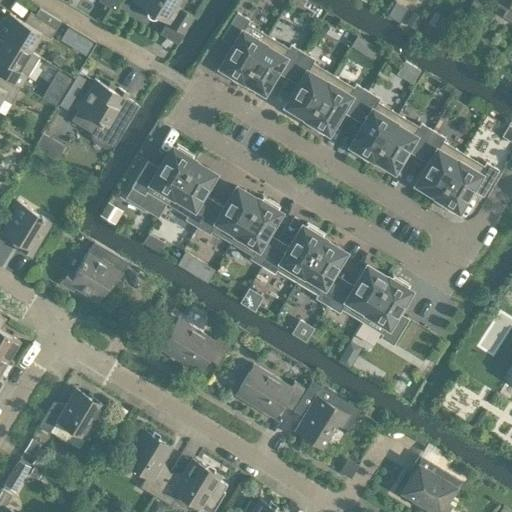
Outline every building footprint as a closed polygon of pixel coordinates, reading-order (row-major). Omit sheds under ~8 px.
[(134,0),(148,8),(147,10),(147,13),(149,16),(152,18),(155,18),(158,17),(159,15),(167,20),(166,22),(184,32),(194,15),(177,5),(179,0),(134,0)] [(485,0),(484,0),(472,0),(470,5),(479,11),(485,0)] [(511,0),(497,0),(496,2),(508,9),(504,15),(511,20),(511,0)] [(40,7),(29,23),(10,12),(6,18),(4,16),(0,22),(0,31),(30,50),(41,31),(51,37),(61,20),(40,7)] [(113,27),(121,14),(110,7),(102,20),(113,27)] [(243,78),(269,35),(248,22),(250,18),(237,11),(222,37),(233,44),(221,65),(223,67),(221,71),(232,77),(234,73),(243,78)] [(414,11),(406,22),(416,28),(423,17),(414,11)] [(93,41),(68,26),(61,37),(86,53),(93,41)] [(39,55),(30,50),(0,31),(0,57),(6,61),(0,71),(22,85),(39,55)] [(264,90),(276,69),(287,76),(303,50),(291,43),(289,47),(269,35),(243,78),(264,90)] [(305,115),(304,116),(307,117),(333,73),(313,61),(315,57),(303,50),(287,76),(299,83),(286,103),(305,115)] [(67,58),(57,52),(52,60),(62,66),(67,58)] [(497,69),(490,81),(497,85),(505,74),(497,69)] [(73,79),(59,70),(54,79),(67,87),(73,79)] [(0,99),(2,96),(11,102),(22,85),(0,71),(0,99)] [(78,73),(71,84),(79,89),(86,78),(78,73)] [(328,130),(341,109),(352,115),(368,90),(356,82),(354,86),(333,73),(307,117),(315,122),(312,126),(323,133),(326,128),(328,130)] [(127,96),(130,93),(118,86),(116,90),(95,78),(77,108),(97,120),(91,131),(93,139),(105,146),(113,145),(138,103),(127,96)] [(373,157),(373,156),(399,113),(378,100),(380,97),(368,90),(352,115),(364,122),(351,144),(353,145),(351,149),(362,156),(364,152),(373,157)] [(66,93),(60,103),(67,108),(74,98),(66,93)] [(394,169),(406,148),(418,155),(433,129),(421,122),(419,125),(399,113),(373,156),(394,169)] [(511,125),(509,123),(502,135),(511,140),(511,125)] [(416,182),(437,194),(463,151),(443,139),(445,136),(433,129),(418,155),(429,161),(416,182)] [(54,138),(43,131),(35,146),(46,152),(54,138)] [(144,193),(147,189),(168,202),(194,159),(186,153),(188,149),(177,143),(175,147),(172,145),(159,166),(148,160),(132,185),(144,193)] [(459,209),(471,187),(483,194),(499,168),(486,161),(484,164),(463,151),(437,194),(436,195),(445,200),(443,204),(453,211),(456,207),(459,209)] [(188,214),(186,218),(198,225),(213,199),(202,192),(215,172),(194,159),(168,202),(188,214)] [(210,232),(212,228),(232,241),(259,197),(256,196),(237,185),(224,206),(213,199),(198,225),(210,232)] [(253,253),(251,257),(263,264),(278,238),(267,231),(280,210),(277,208),(280,204),(269,198),(266,202),(259,197),(232,241),(253,253)] [(32,255),(52,220),(20,201),(2,231),(23,244),(20,248),(32,255)] [(108,201),(99,215),(114,224),(123,209),(108,201)] [(275,271),(277,268),(298,281),(324,238),(325,237),(316,232),(319,228),(308,221),(305,225),(302,224),(290,245),(278,238),(263,264),(275,271)] [(328,303),(343,278),(332,271),(345,250),(324,238),(298,281),(318,293),(316,296),(328,303)] [(123,257),(94,240),(88,250),(75,272),(69,269),(63,278),(99,300),(111,280),(115,282),(122,271),(116,267),(123,257)] [(343,278),(328,303),(340,310),(342,307),(362,319),(388,276),(367,264),(355,284),(343,278)] [(408,287),(410,283),(399,276),(397,281),(388,275),(388,276),(362,319),(383,332),(381,335),(393,343),(409,317),(397,310),(410,289),(408,287)] [(249,286),(240,301),(255,310),(264,295),(249,286)] [(0,353),(9,359),(21,340),(0,327),(0,317),(2,314),(0,313),(0,353)] [(207,356),(218,363),(231,342),(219,334),(216,339),(179,317),(161,347),(199,370),(207,356)] [(344,350),(338,360),(350,366),(353,361),(351,354),(344,350)] [(0,374),(9,359),(0,353),(0,374)] [(274,415),(282,402),(293,409),(297,403),(307,387),(295,379),(291,385),(254,363),(236,392),(274,415)] [(360,407),(312,378),(307,387),(297,403),(307,409),(295,429),(322,444),(336,421),(348,427),(360,407)] [(57,419),(86,437),(105,405),(76,387),(64,407),(54,401),(40,425),(50,431),(57,419)] [(147,474),(140,486),(156,495),(170,471),(160,465),(172,445),(144,428),(124,460),(147,474)] [(42,444),(32,438),(24,451),(34,457),(42,444)] [(38,453),(33,462),(44,469),(49,460),(38,453)] [(427,511),(446,511),(451,505),(444,501),(449,493),(452,495),(461,480),(419,454),(410,470),(414,472),(404,489),(430,504),(426,511),(427,511)] [(180,477),(170,471),(156,495),(171,504),(178,493),(210,511),(212,511),(226,490),(224,489),(228,483),(219,478),(221,475),(192,457),(180,477)] [(4,483),(15,489),(31,464),(20,458),(4,483)] [(34,465),(29,473),(38,478),(43,470),(34,465)] [(2,487),(0,490),(0,511),(17,511),(6,505),(13,493),(2,487)] [(156,497),(147,511),(148,511),(160,511),(166,503),(156,497)] [(282,511),(260,498),(257,503),(250,499),(244,509),(248,511),(282,511)]
